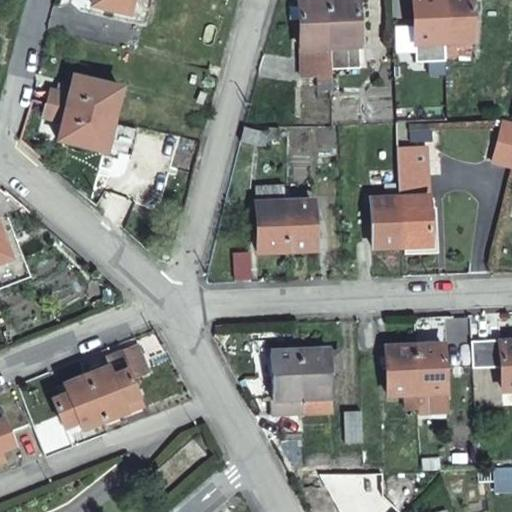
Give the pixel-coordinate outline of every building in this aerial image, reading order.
[(90,0),(146,15),(149,0),(90,0)] [(331,58),(329,0),(300,0),(301,3),(291,2),(291,15),(301,15),(303,72),(332,71),(331,58)] [(356,0),(329,0),(331,58),(358,57),(356,0)] [(404,0),(405,15),(415,15),(414,0),(404,0)] [(447,52),(445,0),(414,0),(415,15),(416,39),(434,38),(435,53),(447,52)] [(445,0),(447,52),(473,51),(472,36),(473,36),(472,6),(471,0),(445,0)] [(47,79),(36,76),(32,94),(47,98),(113,116),(121,85),(75,73),(71,89),(46,83),(47,79)] [(104,148),(113,116),(47,98),(43,113),(62,119),(58,137),(104,148)] [(511,162),(511,120),(504,119),(494,157),(511,162)] [(249,125),(245,125),(242,137),(261,143),(265,129),(249,125)] [(413,127),(412,138),(434,139),(434,128),(413,127)] [(195,143),(196,138),(185,135),(183,141),(195,143)] [(430,242),(427,145),(398,146),(400,196),(402,239),(402,243),(430,242)] [(285,200),(284,182),(257,183),(258,201),(257,201),(258,248),(287,248),(285,200)] [(375,244),(402,243),(402,239),(400,196),(373,196),(375,244)] [(314,199),(285,200),(287,248),(315,246),(314,199)] [(0,260),(14,256),(0,214),(0,260)] [(237,276),(250,275),(250,251),(237,251),(237,276)] [(8,327),(3,329),(7,340),(12,339),(8,327)] [(511,339),(503,339),(503,346),(494,346),(495,360),(503,360),(504,386),(511,386),(511,339)] [(107,363),(86,372),(103,415),(140,400),(129,373),(147,367),(138,340),(103,354),(107,363)] [(417,343),(418,406),(428,406),(428,390),(446,390),(444,342),(417,343)] [(407,406),(418,406),(417,343),(387,344),(387,353),(387,362),(388,392),(406,391),(407,406)] [(303,410),(329,409),(328,367),(339,367),(339,349),(328,349),(328,347),(300,348),(303,410)] [(275,393),(273,348),(263,349),(265,393),(275,393)] [(303,410),(300,348),(273,348),(275,393),(275,411),(303,410)] [(103,415),(86,372),(64,381),(66,390),(52,395),(61,422),(77,415),(80,424),(103,415)] [(345,430),(360,429),(360,419),(359,407),(344,407),(345,430)] [(0,445),(11,441),(2,416),(0,416),(0,445)] [(511,464),(490,466),(491,489),(511,488),(511,464)]
